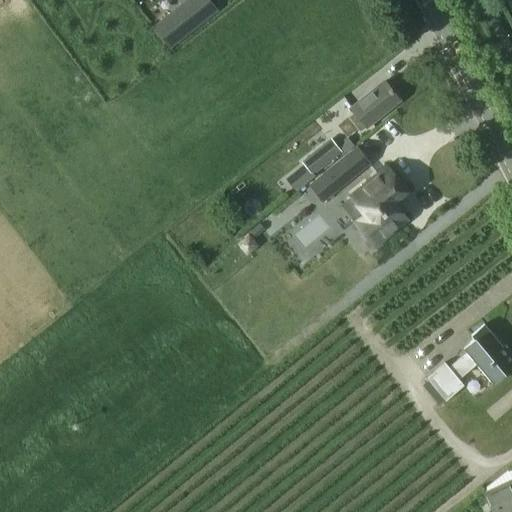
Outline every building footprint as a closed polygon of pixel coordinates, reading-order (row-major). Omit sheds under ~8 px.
[(207,0),(189,0),(154,29),(169,48),(216,10),(207,0)] [(367,128),(400,101),(384,82),(351,109),(354,113),(347,118),(356,129),(363,124),(367,128)] [(330,139),(301,163),(312,176),(313,177),(342,153),(330,139)] [(343,155),(353,146),(347,139),(337,147),(342,153),(343,155)] [(309,186),(322,202),(369,164),(356,148),(309,186)] [(291,176),(300,187),(312,176),(303,166),(291,176)] [(354,223),(373,247),(407,220),(392,203),(406,192),(387,168),(350,198),(364,215),(354,223)] [(463,349),(466,352),(448,367),(444,362),(426,378),(428,381),(422,386),(438,404),(444,399),(445,401),(463,385),(458,379),(476,365),(493,385),(505,375),(504,375),(511,368),(511,353),(505,345),(502,347),(484,325),(471,336),(474,339),(463,349)] [(511,511),(511,479),(481,491),(490,511),(511,511)]
